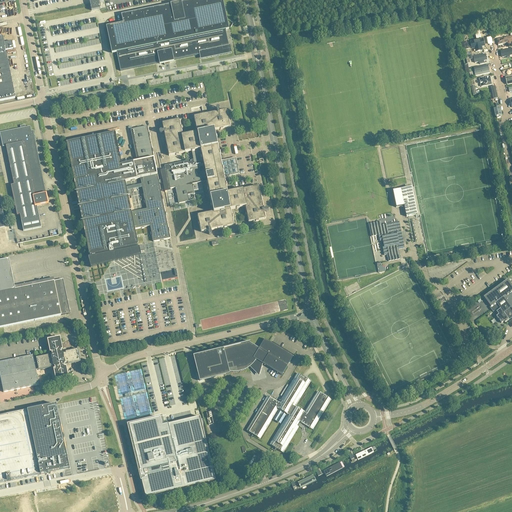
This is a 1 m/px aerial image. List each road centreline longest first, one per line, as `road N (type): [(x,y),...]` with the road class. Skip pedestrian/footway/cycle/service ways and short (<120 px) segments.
road 1 (tertiary): [(309,313),(245,0)]
road 2 (unknown): [(146,102),(189,342)]
road 3 (unclassified): [(309,313),(149,351),(101,375)]
road 4 (tertiary): [(352,427),(309,462),(200,505)]
road 5 (tertiary): [(372,417),(422,405),(511,348)]
road 6 (unclassified): [(71,238),(43,100)]
road 7 (unclassified): [(101,375),(71,238)]
road 8 (residential): [(511,174),(490,40)]
